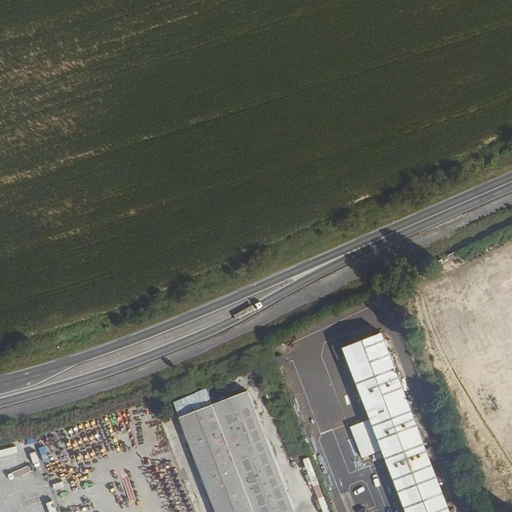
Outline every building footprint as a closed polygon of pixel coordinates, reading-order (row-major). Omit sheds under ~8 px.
[(511,287),(510,282),(463,298),(476,337),(511,325),(511,287)] [(437,308),(416,314),(433,368),(454,362),(437,308)] [(388,451),(390,457),(411,511),(453,511),(434,461),(440,459),(436,449),(431,451),(386,333),(349,347),(376,419),(355,427),(367,459),(388,451)] [(443,385),(459,381),(455,366),(439,369),(443,385)] [(217,392),(214,384),(201,390),(204,397),(217,392)] [(467,388),(447,394),(472,475),(499,466),(489,433),(481,435),(467,388)] [(299,511),(251,393),(185,420),(221,511),(299,511)] [(387,452),(377,456),(379,462),(389,458),(387,452)]
